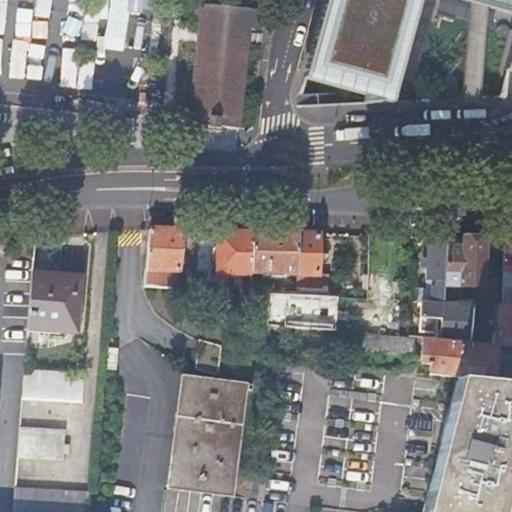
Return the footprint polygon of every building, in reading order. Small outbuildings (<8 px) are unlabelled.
[(511,0),(323,0),(302,77),(390,101),(417,0),(460,0),(470,3),(489,8),(511,14),(511,38),(504,69),(511,71),(511,0)] [(222,132),(222,127),(238,129),(249,29),(254,30),(256,10),(196,3),(194,23),(199,24),(188,124),(204,126),(204,130),(213,131),(222,132)] [(470,3),(462,99),(470,99),(478,99),(481,98),(489,8),(470,3)] [(180,251),(182,231),(149,230),(143,288),(166,289),(168,270),(178,271),(180,251)] [(252,232),(217,232),(216,273),(250,274),(252,232)] [(252,232),(250,274),(296,276),(297,234),(274,233),(252,232)] [(319,234),(297,234),(296,276),(295,296),(327,297),(327,292),(328,276),(318,275),(318,255),(319,234)] [(465,239),(446,238),(446,245),(444,284),(482,286),(484,239),(465,239)] [(444,284),(446,245),(436,245),(426,245),(425,281),(435,281),(435,288),(430,289),(424,289),(415,289),(414,302),(420,302),(443,303),(443,302),(444,284)] [(511,249),(502,249),(500,305),(511,306),(511,249)] [(55,276),(30,274),(26,329),(75,332),(79,278),(55,276)] [(424,289),(425,281),(415,280),(415,289),(424,289)] [(284,305),(283,327),(334,331),(335,314),(336,298),(327,297),(295,296),(268,294),(267,312),(273,313),(273,308),(275,308),(275,305),(284,305)] [(472,304),(443,302),(443,303),(420,302),(417,334),(433,335),(432,339),(469,342),(472,304)] [(492,344),(495,344),(511,345),(511,306),(500,305),(495,305),(492,344)] [(429,374),(455,377),(458,377),(492,381),(495,344),(492,344),(469,342),(432,339),(422,338),(420,361),(425,361),(425,364),(430,364),(429,374)] [(99,349),(98,368),(114,370),(115,351),(99,349)] [(83,374),(23,369),(20,399),(80,404),(83,374)] [(167,489),(178,490),(192,376),(180,375),(167,489)] [(192,376),(178,490),(232,497),(246,382),(192,376)] [(434,463),(422,511),(499,511),(510,471),(511,462),(511,382),(492,381),(458,377),(455,377),(434,463)] [(64,433),(18,430),(16,457),(62,460),(64,433)] [(11,511),(86,511),(88,495),(14,489),(11,511)]
